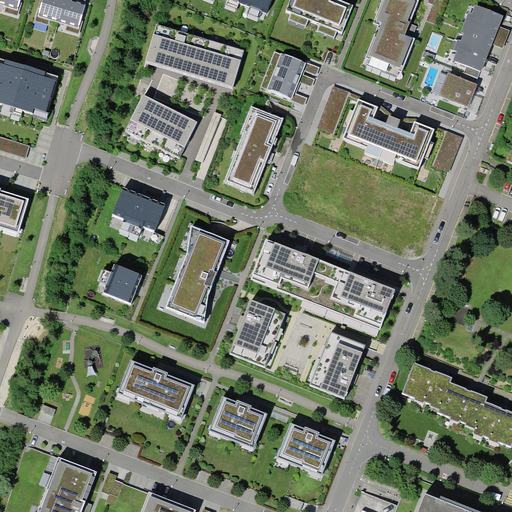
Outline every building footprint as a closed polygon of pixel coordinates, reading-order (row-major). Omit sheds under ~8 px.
[(19,0),(0,0),(0,3),(17,9),(19,0)] [(85,2),(77,0),(42,0),(38,15),(78,27),(85,2)] [(233,0),(266,13),(270,0),(233,0)] [(341,0),(289,0),(286,11),(343,32),(353,5),(341,0)] [(415,0),(382,0),(376,18),(382,20),(368,55),(399,68),(411,36),(403,33),(415,0)] [(503,15),(476,4),(472,14),(469,12),(461,32),(464,33),(461,40),(458,39),(457,42),(454,40),(450,49),(457,52),(453,60),(481,71),(492,44),(499,26),(503,15)] [(510,30),(499,26),(492,44),(503,48),(510,30)] [(0,59),(0,103),(46,116),(58,77),(0,59)] [(475,84),(449,73),(441,92),(467,102),(475,84)] [(357,97),(340,142),(363,150),(361,155),(393,167),(395,162),(421,171),(437,127),(414,118),(409,130),(401,127),(403,120),(387,114),(385,121),(377,118),(382,106),(357,97)] [(255,108),(227,178),(250,188),(279,118),(255,108)] [(0,137),(0,151),(26,159),(30,146),(0,137)] [(161,202),(120,187),(112,209),(152,225),(161,202)] [(28,196),(0,188),(0,225),(18,230),(28,196)] [(228,240),(196,226),(164,305),(196,318),(228,240)] [(266,236),(249,279),(381,330),(398,288),(266,236)] [(139,273),(112,263),(101,289),(128,300),(139,273)] [(250,297),(226,357),(263,371),(287,311),(250,297)] [(329,329),(306,387),(346,402),(369,345),(329,329)] [(182,420),(196,385),(132,359),(117,394),(182,420)] [(452,383),(454,378),(417,363),(404,395),(442,410),(452,383)] [(488,402),(490,397),(452,383),(442,410),(440,413),(478,428),(488,402)] [(252,448),(266,412),(224,395),(209,431),(252,448)] [(511,446),(511,411),(488,402),(478,428),(476,433),(511,446)] [(330,440),(290,425),(279,454),(319,470),(330,440)] [(74,511),(90,470),(55,457),(34,511),(74,511)] [(150,494),(143,511),(196,511),(150,494)] [(286,494),(282,504),(300,511),(304,501),(286,494)] [(470,511),(425,494),(418,511),(470,511)]
